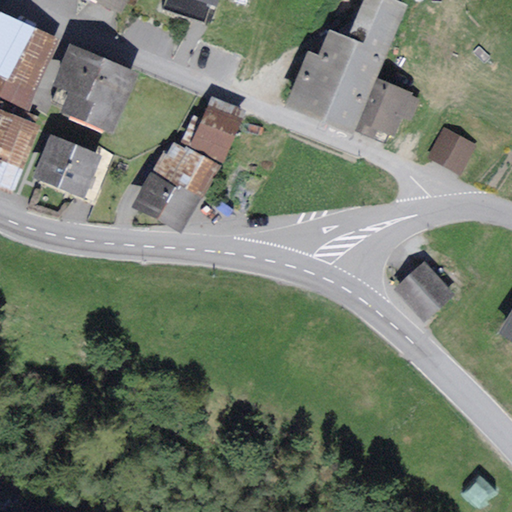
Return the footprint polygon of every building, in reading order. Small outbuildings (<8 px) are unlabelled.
[(67,0),(115,24),(127,0),(67,0)] [(167,0),(203,12),(206,0),(167,0)] [(405,11),(377,0),(361,0),(342,49),(321,40),(313,60),(293,51),(271,101),(342,132),(372,72),(385,61),(405,11)] [(0,108),(14,117),(61,43),(0,6),(0,108)] [(105,145),(131,84),(60,55),(43,95),(61,102),(52,122),(105,145)] [(394,153),(417,104),(373,86),(351,137),(394,153)] [(231,129),(197,110),(174,150),(210,168),(231,129)] [(0,188),(9,192),(32,133),(0,120),(0,188)] [(479,151),(444,130),(430,155),(465,176),(479,151)] [(89,163),(41,142),(22,185),(70,206),(89,163)] [(185,201),(204,169),(168,150),(161,160),(159,158),(147,177),(185,201)] [(189,205),(143,179),(121,215),(169,242),(189,205)] [(419,262),(386,290),(422,332),(455,304),(419,262)] [(511,308),(493,341),(511,352),(511,308)]
